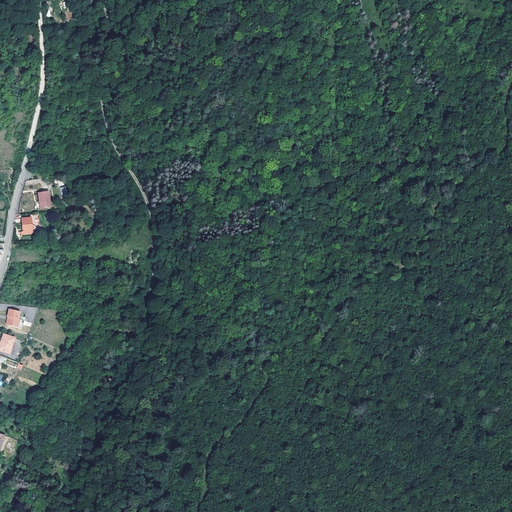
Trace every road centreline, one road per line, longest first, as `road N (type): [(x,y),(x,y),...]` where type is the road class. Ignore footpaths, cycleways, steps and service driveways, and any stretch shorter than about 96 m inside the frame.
road 1 (track): [(104,0),(103,107),(114,145),(150,207),(155,255),(141,349),(76,511)]
road 2 (track): [(259,391),(276,354),(327,330),(379,271),(422,253),(441,201),(504,155),(511,88)]
road 3 (residential): [(0,273),(45,71),(40,0)]
road 4 (track): [(195,511),(206,459),(259,391)]
